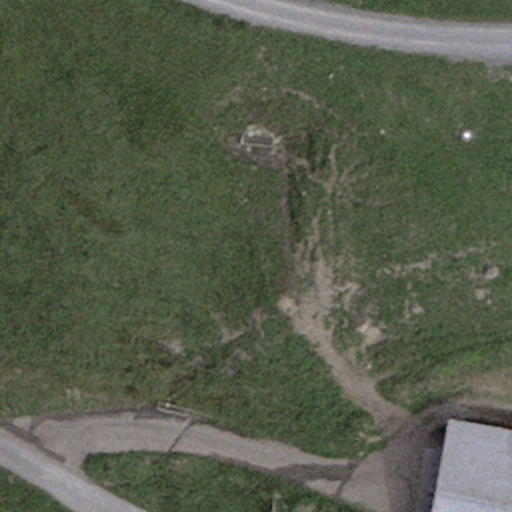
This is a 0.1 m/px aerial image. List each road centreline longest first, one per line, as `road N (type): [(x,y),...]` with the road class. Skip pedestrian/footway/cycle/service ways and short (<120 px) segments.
road 1 (track): [(32,459),(93,434),(177,434),(305,468),(370,467),(446,401),(511,411)]
road 2 (track): [(511,42),(315,18),(261,0)]
road 3 (track): [(136,511),(0,438)]
